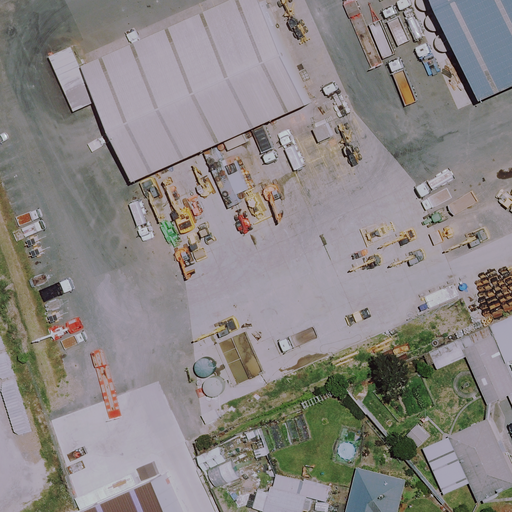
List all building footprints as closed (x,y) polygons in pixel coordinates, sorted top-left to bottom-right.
[(271,0),(228,0),(96,56),(145,171),(314,100),(271,0)] [(511,0),(453,0),(494,92),(511,83),(511,0)] [(100,100),(79,47),(54,57),(76,110),(100,100)] [(511,318),(494,326),(511,369),(511,318)] [(511,369),(494,326),(432,352),(439,370),(470,357),(490,403),(511,394),(511,396),(511,369)] [(511,487),(511,464),(493,420),(427,447),(446,493),(474,481),(482,501),(511,487)] [(359,442),(342,438),(338,456),(355,460),(359,442)] [(229,460),(222,446),(201,456),(207,470),(229,460)] [(401,511),(410,480),(361,467),(349,511),(401,511)] [(327,511),(333,486),(278,473),(268,511),(307,511),(308,509),(320,511),(327,511)]
